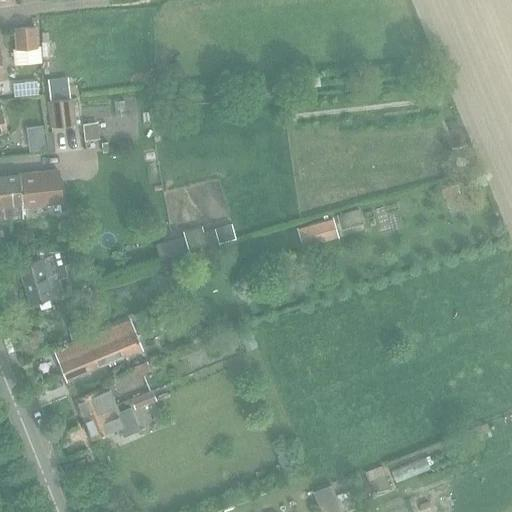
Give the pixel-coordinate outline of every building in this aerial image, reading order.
[(14,28),(16,48),(36,46),(34,26),(14,28)] [(71,97),(47,100),(51,127),(74,124),(71,97)] [(82,126),(84,143),(99,141),(97,125),(82,126)] [(40,206),(54,205),(53,192),(47,193),(46,174),(0,176),(0,219),(23,218),(21,196),(35,195),(35,199),(39,199),(40,206)] [(296,230),(302,250),(338,239),(332,220),(296,230)] [(184,239),(189,256),(218,247),(213,230),(184,239)] [(51,255),(18,265),(24,285),(30,304),(63,294),(59,280),(68,277),(67,272),(64,265),(55,268),(51,255)] [(65,380),(143,350),(132,321),(54,351),(65,380)] [(148,368),(112,382),(116,392),(136,383),(149,372),(148,368)] [(82,418),(116,405),(109,389),(107,390),(106,386),(74,399),(82,418)] [(151,392),(130,401),(134,411),(156,403),(151,392)] [(116,405),(82,418),(90,440),(129,424),(126,416),(121,418),(116,405)] [(382,468),(366,474),(369,483),(385,477),(382,468)] [(337,511),(330,496),(315,502),(319,511),(337,511)]
